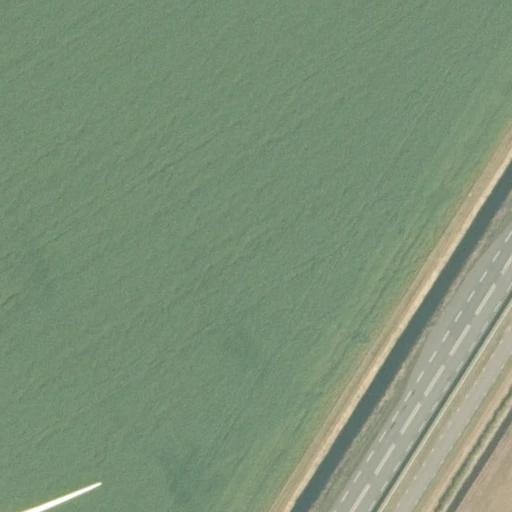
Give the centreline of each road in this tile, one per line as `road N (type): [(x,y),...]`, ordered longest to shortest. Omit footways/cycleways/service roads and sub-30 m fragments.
road 1 (trunk): [(511,255),(350,511)]
road 2 (unclassified): [(403,511),(511,340)]
